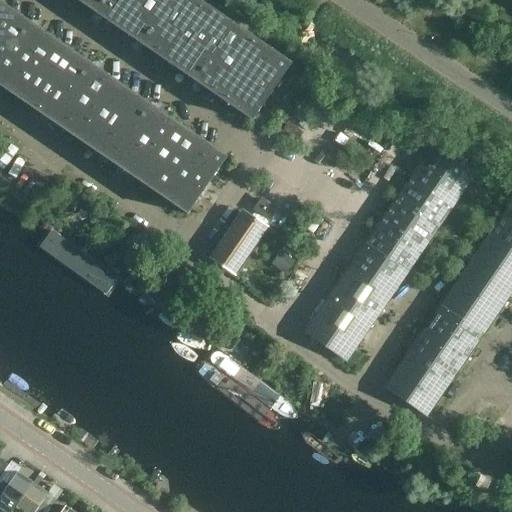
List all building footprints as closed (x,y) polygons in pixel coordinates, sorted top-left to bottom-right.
[(273,54),(193,0),(77,0),(236,108),(235,110),(252,121),(261,108),(260,107),(280,78),(281,78),(291,65),(273,53),(273,54)] [(208,148),(0,5),(0,84),(171,202),(170,203),(187,215),(197,202),(195,201),(216,172),(217,172),(226,159),(209,147),(208,148)] [(447,216),(473,178),(432,149),(406,187),(447,216)] [(447,216),(406,187),(392,207),(433,235),(447,216)] [(266,218),(272,208),(261,200),(254,210),(266,218)] [(511,252),(511,204),(490,237),(511,252)] [(433,235),(392,207),(384,218),(425,247),(433,235)] [(235,275),(266,230),(242,214),(211,258),(235,275)] [(387,302),(425,247),(384,218),(346,274),(387,302)] [(47,229),(35,246),(105,297),(118,279),(47,229)] [(509,297),(511,292),(511,252),(490,237),(468,269),(509,297)] [(487,329),(509,297),(468,269),(446,301),(487,329)] [(367,332),(387,302),(346,274),(326,303),(367,332)] [(465,361),(487,329),(446,301),(424,333),(465,361)] [(367,332),(326,303),(316,318),(357,346),(367,332)] [(357,346),(316,318),(306,332),(347,361),(357,346)] [(443,393),(465,361),(424,333),(402,365),(443,393)] [(443,393),(402,365),(387,387),(427,416),(443,393)] [(18,472),(7,488),(1,484),(0,485),(0,498),(15,509),(33,483),(18,472)] [(49,494),(33,483),(15,509),(13,511),(44,511),(48,507),(42,503),(49,494)]
